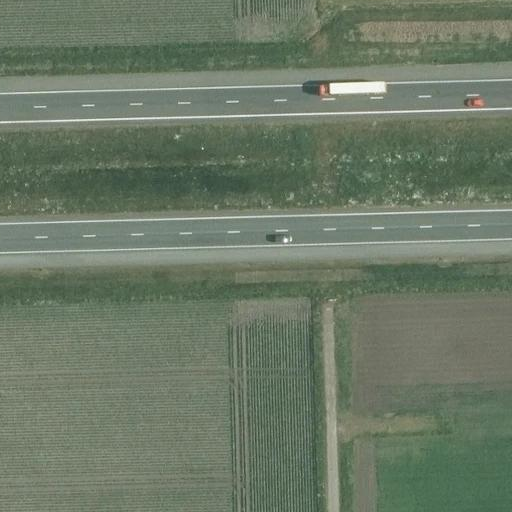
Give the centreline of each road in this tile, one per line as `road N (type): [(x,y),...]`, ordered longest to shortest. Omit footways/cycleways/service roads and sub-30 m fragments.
road 1 (motorway): [(0,238),(511,222)]
road 2 (motorway): [(511,93),(0,108)]
road 3 (unclassified): [(338,511),(334,331)]
